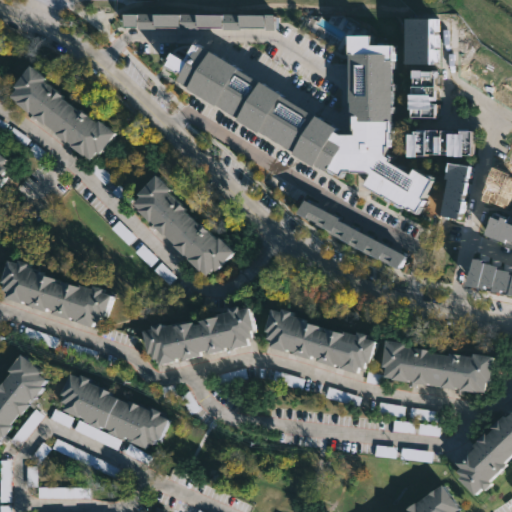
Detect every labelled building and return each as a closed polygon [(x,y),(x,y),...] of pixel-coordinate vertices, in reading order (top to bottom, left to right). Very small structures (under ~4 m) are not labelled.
[(277,15),(127,13),(127,28),(277,29),(277,15)] [(184,75),(189,68),(186,66),(184,68),(173,61),(177,54),(175,54),(179,48),(191,55),(201,39),(217,47),(218,45),(246,63),(245,65),(266,78),(267,77),(287,90),(286,91),(320,112),(321,111),(342,124),(340,127),(345,130),(359,130),(359,126),(357,126),(357,112),(355,113),(355,98),(354,98),(354,30),(376,30),(376,40),(398,39),(398,55),(396,55),(397,126),(395,126),(395,127),(393,127),(393,142),(391,142),(390,152),(395,154),(394,157),(415,170),(419,164),(438,176),(427,195),(429,196),(421,208),(415,204),(414,206),(408,202),(407,203),(389,191),(387,193),(369,181),(376,170),(372,168),(356,168),(356,166),(348,167),(345,172),(333,165),(332,168),(298,149),(299,148),(248,118),(248,117),(244,115),(245,114),(195,83),(195,82),(184,75)] [(71,94),(87,106),(89,105),(107,120),(108,118),(124,130),(107,152),(104,150),(99,157),(79,144),(80,143),(78,141),(73,149),(67,144),(72,138),(61,130),(63,128),(42,114),(38,119),(31,113),(35,108),(19,94),(25,86),(22,84),(39,62),(56,75),(53,78),(73,92),(71,94)] [(415,65),(432,67),(432,75),(430,75),(430,115),(404,115),(404,104),(401,104),(401,90),(405,90),(405,82),(407,82),(407,74),(405,74),(405,65),(415,65)] [(459,154),(459,162),(408,161),(408,153),(400,153),(401,131),(408,131),(409,127),(411,126),(466,127),(466,154),(459,154)] [(0,145),(15,156),(11,163),(15,165),(9,173),(12,175),(5,185),(0,181),(0,145)] [(444,217),(465,220),(472,166),(452,163),(444,217)] [(176,208),(191,222),(192,220),(209,237),(212,234),(227,249),(209,268),(207,266),(200,273),(195,268),(193,270),(179,257),(181,255),(178,251),(176,253),(167,243),(168,242),(157,231),(156,232),(143,218),(142,219),(131,208),(132,207),(128,203),(135,196),(130,192),(149,172),(164,186),(161,189),(179,206),(176,208)] [(410,252),(306,203),(299,218),(403,267),(410,252)] [(501,214),(508,216),(510,212),(511,212),(511,248),(490,239),(501,214)] [(481,258),(489,261),(488,263),(511,273),(511,299),(470,292),(481,258)] [(29,262),(28,265),(39,270),(39,271),(58,278),(57,281),(62,283),(64,280),(80,286),(81,284),(94,288),(95,284),(105,287),(103,291),(113,295),(105,318),(101,316),(99,322),(95,321),(92,327),(76,321),(77,319),(69,317),(69,319),(52,313),(53,310),(47,308),(46,311),(28,305),(28,303),(22,300),(21,303),(5,297),(7,291),(2,289),(4,283),(1,282),(9,260),(18,263),(19,259),(29,262)] [(155,269),(168,284),(175,278),(162,263),(155,269)] [(240,304),(241,308),(250,306),(254,328),(251,329),(252,336),(247,337),(248,343),(231,347),(231,345),(225,346),(226,348),(205,352),(205,350),(199,351),(200,354),(177,357),(178,359),(158,363),(156,357),(151,358),(149,351),(147,352),(142,329),(151,327),(150,324),(161,322),(162,324),(194,319),(194,321),(199,320),(199,319),(218,315),(217,313),(230,310),(229,306),(240,304)] [(293,312),(292,314),(322,326),(321,329),(327,331),(328,328),(345,334),(346,331),(359,335),(360,332),(370,335),(368,338),(378,341),(370,363),(367,362),(365,369),(360,367),(358,374),(341,368),(342,365),(335,363),(334,366),(317,360),(318,358),(311,355),(310,359),(293,352),(293,351),(287,348),(286,351),(269,346),(271,341),(266,339),(269,332),(265,331),(273,308),(282,312),(283,308),(293,312)] [(432,353),(451,356),(452,353),(475,358),(476,354),(494,357),(492,384),(488,383),(487,393),(473,390),(473,393),(462,391),(462,393),(454,392),(454,387),(451,386),(451,388),(415,381),(415,386),(406,384),(407,381),(385,377),(387,367),(384,367),(389,340),(410,344),(409,346),(432,351),(432,353)] [(51,386),(41,399),(39,397),(35,402),(37,403),(27,415),(25,413),(17,424),(19,426),(10,437),(8,435),(5,440),(6,441),(0,448),(0,397),(5,392),(3,390),(18,371),(16,370),(29,354),(50,371),(47,373),(54,379),(49,385),(51,386)] [(71,373),(79,377),(81,374),(90,378),(89,381),(111,391),(110,394),(128,402),(130,399),(151,409),(152,407),(163,411),(161,415),(169,419),(160,440),(156,439),(154,444),(150,442),(149,444),(142,441),(140,445),(127,437),(126,439),(108,431),(109,430),(100,426),(99,428),(83,421),(85,417),(79,415),(78,417),(63,410),(66,403),(61,401),(64,395),(61,394),(71,373)] [(511,457),(506,464),(507,465),(489,482),(491,484),(485,491),(482,488),(475,495),(458,479),(460,477),(456,473),(460,469),(455,464),(467,451),(469,453),(474,448),(472,446),(484,433),(486,435),(492,429),(490,428),(503,415),(506,418),(510,413),(509,412),(511,408),(511,457)] [(70,427),(74,418),(55,409),(51,418),(70,427)] [(118,449),(122,440),(79,420),(75,430),(118,449)] [(96,456),(56,439),(52,449),(92,466),(96,456)] [(1,502),(11,502),(11,460),(0,460),(1,502)] [(438,484),(455,508),(450,511),(403,511),(401,508),(409,502),(410,503),(438,484)] [(90,487),(39,488),(39,498),(90,497),(90,487)]
